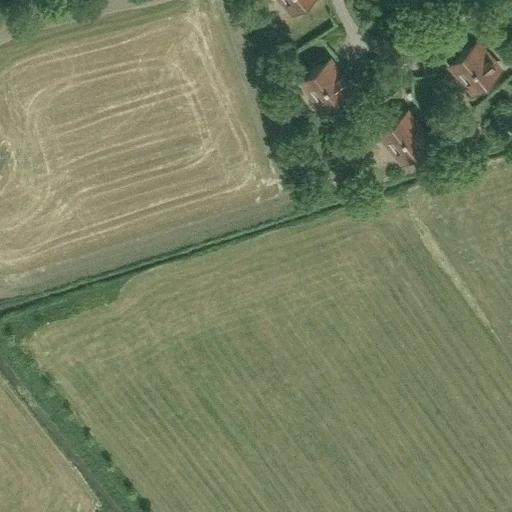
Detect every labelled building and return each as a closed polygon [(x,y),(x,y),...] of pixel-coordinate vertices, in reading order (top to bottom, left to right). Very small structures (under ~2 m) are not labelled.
[(286,0),(294,9),(304,0),(286,0)] [(299,64),(324,54),(318,41),(294,51),(299,64)] [(476,43),(453,63),(475,89),(498,69),(476,43)] [(304,79),(325,106),(349,88),(328,61),(304,79)] [(383,131),(404,158),(428,139),(406,112),(383,131)]
